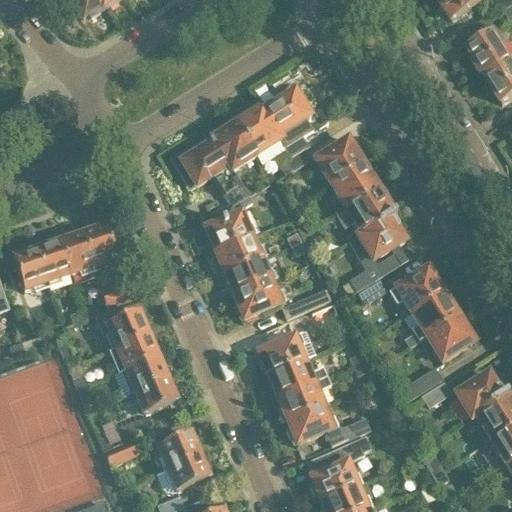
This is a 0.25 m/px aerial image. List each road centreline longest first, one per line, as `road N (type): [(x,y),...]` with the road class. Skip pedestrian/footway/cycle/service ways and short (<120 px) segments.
road 1 (residential): [(272,511),(115,145)]
road 2 (tertiary): [(331,14),(511,303)]
road 3 (tertiary): [(511,220),(371,0)]
road 4 (residential): [(115,145),(331,14)]
road 5 (residential): [(210,0),(78,86)]
road 6 (residential): [(0,186),(115,145)]
